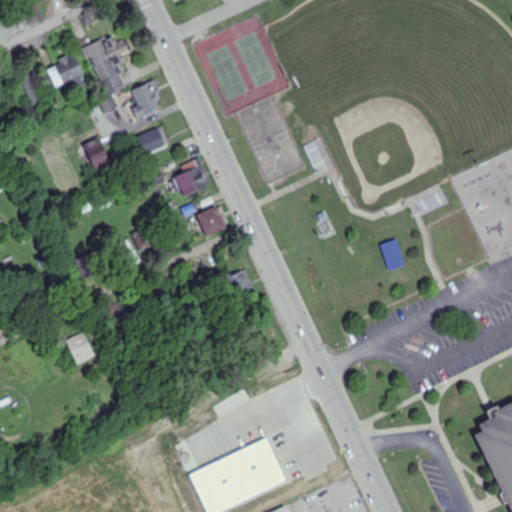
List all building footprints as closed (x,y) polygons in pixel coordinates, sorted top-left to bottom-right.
[(0,39),(45,22),(36,0),(34,0),(0,13),(0,39)] [(87,48),(106,98),(129,89),(117,58),(131,53),(123,34),(87,48)] [(74,81),(79,93),(90,88),(75,56),(47,68),(56,89),(74,81)] [(20,80),(37,111),(45,106),(28,76),(20,80)] [(140,118),(166,108),(155,82),(129,92),(140,118)] [(171,145),(164,127),(138,138),(146,156),(171,145)] [(304,145),(318,175),(330,169),(317,139),(304,145)] [(89,152),(96,166),(110,160),(103,145),(89,152)] [(186,173),(176,178),(185,198),(212,187),(200,160),(183,167),(186,173)] [(417,202),(423,214),(450,201),(444,189),(417,202)] [(198,217),(208,239),(229,230),(219,207),(198,217)] [(227,280),(238,305),(257,295),(246,271),(227,280)] [(78,365),(97,356),(85,332),(67,341),(78,365)] [(477,436),(511,508),(511,402),(495,411),(498,417),(482,425),(485,432),(477,436)]
